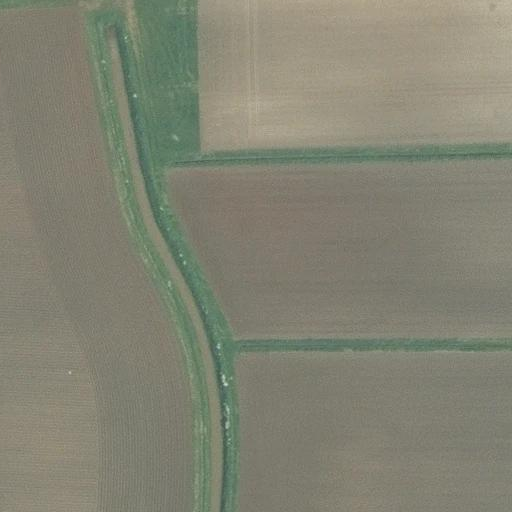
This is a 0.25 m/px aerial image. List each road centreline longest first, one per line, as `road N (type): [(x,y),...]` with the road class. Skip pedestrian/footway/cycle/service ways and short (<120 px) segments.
road 1 (track): [(232,511),(236,407),(229,357),(161,191),(120,0)]
road 2 (track): [(196,511),(192,383),(181,337),(123,210),(84,0)]
